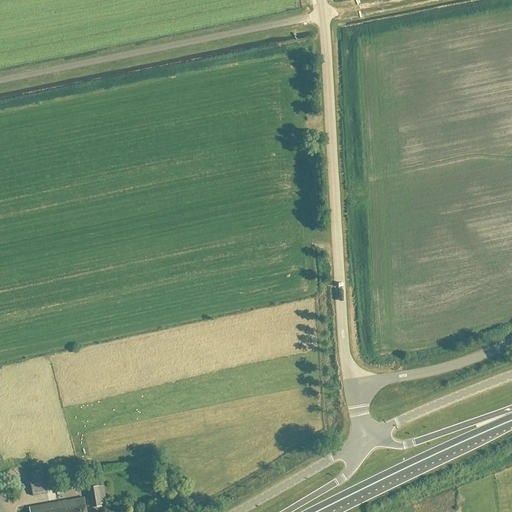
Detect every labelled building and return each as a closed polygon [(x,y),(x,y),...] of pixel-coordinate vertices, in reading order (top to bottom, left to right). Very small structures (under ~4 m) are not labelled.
[(32,497),(48,494),(42,470),(27,474),(32,497)] [(152,487),(164,486),(164,472),(151,474),(152,487)] [(100,487),(99,480),(87,482),(88,488),(91,508),(100,507),(100,504),(105,504),(102,486),(100,487)] [(8,501),(5,490),(0,491),(0,503),(2,503),(8,501)] [(85,511),(83,499),(64,502),(29,508),(29,511),(85,511)]
